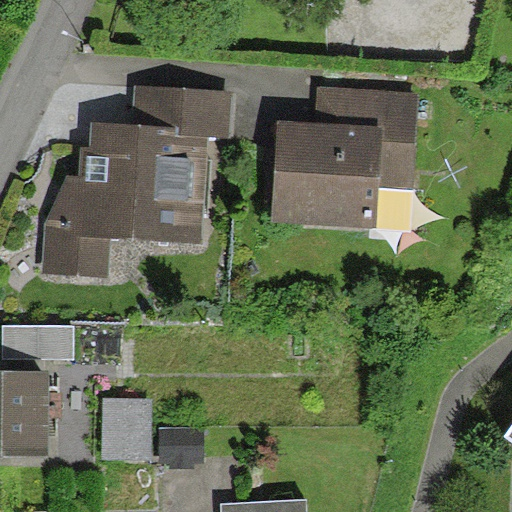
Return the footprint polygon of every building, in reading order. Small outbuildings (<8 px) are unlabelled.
[(130,131),(94,128),(91,157),(81,156),(78,181),(46,223),(42,275),(113,279),(115,247),(205,252),(212,146),(230,147),(233,96),(133,89),(130,131)] [(318,132),(279,130),(275,225),(373,229),(375,184),(412,186),(416,97),(319,93),(318,132)] [(76,329),(4,330),(4,363),(76,363),(76,329)] [(50,380),(0,380),(0,463),(50,463),(50,400),(50,380)] [(150,404),(105,404),(105,464),(151,463),(150,404)] [(205,429),(162,431),(163,464),(172,464),(172,471),(194,471),(194,463),(206,463),(205,429)] [(223,511),(308,511),(308,503),(223,507),(223,511)]
